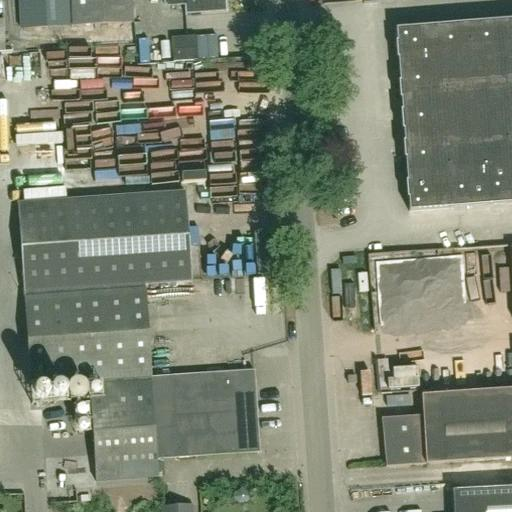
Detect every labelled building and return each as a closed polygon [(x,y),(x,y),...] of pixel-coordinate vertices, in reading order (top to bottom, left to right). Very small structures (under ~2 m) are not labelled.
[(67,0),(19,0),(21,30),(69,28),(67,0)] [(132,24),(130,0),(70,0),(72,27),(132,24)] [(163,0),(164,5),(167,8),(184,6),(185,16),(225,13),(224,0),(163,0)] [(511,22),(395,31),(409,213),(511,204),(511,22)] [(167,67),(167,90),(181,91),(180,98),(205,98),(206,68),(167,67)] [(216,75),(216,85),(242,83),(241,73),(216,75)] [(78,105),(99,104),(98,84),(77,85),(78,105)] [(338,118),(350,117),(349,92),(337,93),(338,118)] [(119,128),(118,111),(86,112),(86,129),(119,128)] [(74,116),(77,138),(85,137),(83,115),(74,116)] [(256,135),(246,136),(247,152),(257,152),(256,135)] [(239,198),(239,185),(225,186),(226,199),(239,198)] [(159,479),(145,289),(145,287),(191,283),(185,193),(16,206),(24,298),(30,388),(55,386),(68,385),(89,384),(96,484),(159,479)] [(223,208),(193,208),(193,221),(223,221),(223,208)] [(242,270),(242,247),(233,247),(232,270),(242,270)] [(233,278),(232,253),(212,254),(213,278),(233,278)] [(253,372),(173,378),(158,378),(163,458),(178,457),(179,460),(259,454),(256,413),(253,372)] [(347,378),(348,386),(357,385),(356,377),(347,378)] [(511,390),(421,397),(422,417),(382,420),(385,469),(425,466),(473,463),(474,477),(506,474),(505,461),(511,460),(511,390)] [(241,488),(232,499),(238,504),(246,503),(252,497),(241,488)] [(511,511),(511,489),(452,492),(452,511),(511,511)]
